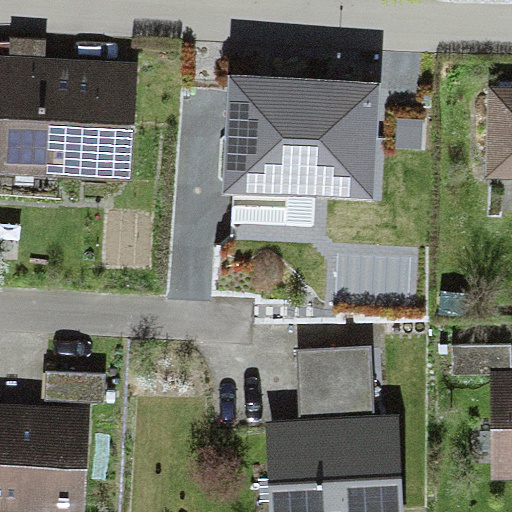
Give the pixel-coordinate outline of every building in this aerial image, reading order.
[(133,72),(0,70),(0,184),(132,187),(133,72)] [(368,92),(228,91),(227,195),(367,197),(368,92)] [(511,99),(485,99),(483,187),(511,187),(511,99)] [(511,342),(455,343),(455,375),(511,374),(511,342)] [(298,362),(301,424),(372,421),(369,359),(298,362)] [(511,385),(489,386),(492,491),(511,490),(511,385)] [(80,511),(83,416),(0,414),(0,511),(80,511)] [(395,511),(391,425),(267,432),(271,511),(395,511)]
